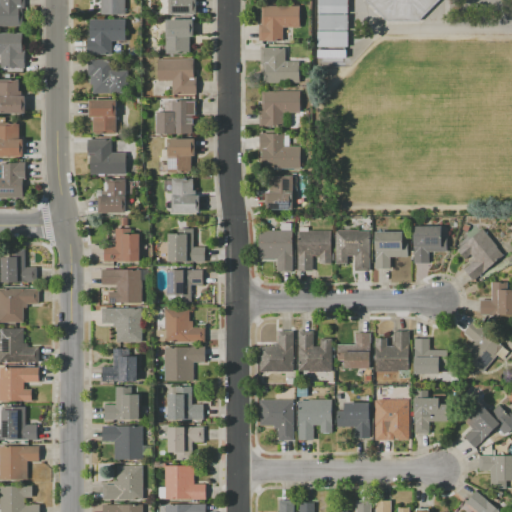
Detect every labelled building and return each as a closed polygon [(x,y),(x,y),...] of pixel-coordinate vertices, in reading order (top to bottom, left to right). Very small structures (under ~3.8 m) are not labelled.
[(0,27),(0,0),(25,0),(25,8),(22,8),(22,27),(0,27)] [(125,0),(126,15),(101,15),(101,0),(125,0)] [(169,0),(196,0),(196,14),(169,14),(169,0)] [(316,0),(316,13),(346,13),(346,0),(316,0)] [(440,0),(425,22),(385,20),(364,0),(440,0)] [(261,6),(300,6),(300,27),(283,27),(283,41),(259,40),(259,24),(261,24),(261,6)] [(316,29),(347,30),(347,15),(317,14),(316,29)] [(90,19),(126,19),(126,41),(111,41),(111,55),(90,55),(90,19)] [(167,19),(193,19),(192,37),(167,37),(167,19)] [(316,46),(347,46),(347,31),(317,31),(316,46)] [(0,33),(22,33),(22,51),(25,51),(25,68),(2,68),(2,55),(0,55),(0,33)] [(167,37),(189,37),(189,53),(167,53),(167,37)] [(263,83),(264,64),(261,64),(261,47),(285,47),(285,61),(300,62),(300,83),(263,83)] [(345,49),(316,50),(317,57),(345,57),(345,49)] [(93,93),(93,76),(88,76),(88,59),(111,59),(111,71),(129,71),(129,94),(110,94),(110,93),(93,93)] [(158,59),(194,59),(194,77),(197,77),(196,94),(172,94),(172,81),(158,81),(158,59)] [(0,79),(20,79),(20,95),(25,95),(25,116),(0,116),(0,79)] [(262,91),(300,92),(300,113),(283,113),(283,126),(260,126),(260,110),(262,110),(262,91)] [(90,100),(116,100),(116,134),(95,134),(95,132),(93,132),(93,118),(89,118),(90,100)] [(156,134),(156,111),(171,111),(171,100),(188,100),(188,101),(197,101),(196,117),(194,117),(194,126),(192,126),(192,134),(156,134)] [(0,156),(0,122),(19,122),(20,139),(22,139),(23,156),(0,156)] [(260,133),(265,133),(265,134),(277,134),(277,133),(284,133),(284,147),(301,147),(301,168),(262,168),(262,152),(259,152),(259,141),(260,141),(260,133)] [(88,139),(112,139),(112,152),(126,152),(125,175),(90,174),(90,156),(88,156),(88,139)] [(168,139),(194,139),(194,156),(191,156),(191,173),(168,173),(168,139)] [(0,197),(0,163),(25,162),(26,178),(23,179),(23,196),(0,197)] [(266,175),(293,175),(293,210),(266,210),(266,175)] [(98,213),(98,190),(102,190),(107,190),(107,178),(126,178),(126,213),(98,213)] [(172,178),(193,178),(193,195),(200,195),(200,213),(172,213),(172,178)] [(414,226),(441,226),(441,236),(447,236),(447,252),(429,252),(429,263),(414,263),(414,226)] [(168,262),(168,234),(178,234),(178,229),(185,229),(185,228),(194,228),(194,246),(205,247),(205,262),(168,262)] [(104,261),(104,247),(115,247),(115,229),(131,229),(131,234),(139,234),(139,262),(104,261)] [(457,250),(483,229),(504,255),(473,280),(463,268),(474,259),(471,255),(465,260),(457,250)] [(259,230),(293,230),(293,271),(278,271),(278,259),(259,259),(259,230)] [(300,231),(308,231),(308,230),(331,230),(331,264),(320,264),(320,256),(313,256),(313,271),(298,271),(298,238),(300,238),(300,231)] [(336,230),(359,230),(359,231),(369,231),(369,271),(355,271),(355,255),(348,255),(348,264),(336,264),(336,230)] [(375,232),(403,232),(403,241),(408,241),(408,256),(391,256),(391,269),(375,269),(375,232)] [(2,257),(15,256),(14,250),(24,250),(25,267),(36,267),(37,279),(4,282),(2,257)] [(141,306),(109,306),(109,292),(116,292),(116,284),(101,284),(101,269),(142,270),(141,306)] [(168,270),(203,270),(203,285),(191,285),(191,303),(168,303),(168,270)] [(492,282),(507,283),(507,290),(511,290),(511,314),(482,314),(482,300),(491,300),(492,282)] [(0,289),(38,289),(38,303),(28,303),(28,307),(24,307),(24,322),(0,322),(0,289)] [(101,308),(143,308),(142,342),(113,341),(113,324),(101,324),(101,308)] [(165,309),(190,309),(190,321),(193,321),(193,327),(205,327),(205,342),(165,342),(165,309)] [(509,352),(503,359),(497,355),(481,373),(456,352),(464,342),(470,347),(475,342),(463,332),(473,321),(504,346),(503,347),(509,352)] [(0,362),(0,329),(24,329),(24,343),(28,343),(28,347),(40,347),(40,362),(0,362)] [(260,372),(260,346),(274,346),(274,343),(278,343),(278,331),(293,331),(293,372),(260,372)] [(298,371),(298,331),(313,331),(313,346),(320,346),(320,338),(332,338),(332,372),(308,372),(308,371),(298,371)] [(375,372),(375,338),(387,338),(387,346),(393,346),(393,331),(409,331),(409,371),(398,371),(398,372),(375,372)] [(370,368),(345,368),(345,360),(338,360),(338,344),(355,344),(355,333),(370,333),(370,368)] [(414,374),(414,338),(429,338),(429,357),(439,357),(439,350),(447,350),(447,366),(438,366),(438,374),(414,374)] [(165,347),(205,347),(205,362),(193,362),(193,381),(165,381),(165,347)] [(101,381),(101,366),(112,366),(113,349),(129,349),(129,356),(137,356),(137,382),(101,381)] [(0,368),(39,367),(39,382),(24,382),(24,390),(33,389),(33,401),(0,401),(0,368)] [(168,420),(168,386),(192,386),(192,404),(203,404),(203,407),(203,420),(168,420)] [(104,420),(105,405),(115,405),(115,394),(115,387),(132,387),(132,394),(139,394),(139,420),(104,420)] [(414,433),(414,390),(428,390),(428,398),(439,398),(439,405),(447,405),(447,421),(430,421),(430,433),(414,433)] [(331,399),(331,433),(320,433),(320,425),(313,425),(313,440),(298,440),(299,400),(309,400),(309,399),(331,399)] [(375,400),(386,400),(386,399),(410,399),(409,409),(409,433),(398,433),(398,425),(390,425),(390,440),(375,440),(375,400)] [(260,400),(294,400),(294,440),(279,440),(279,428),(275,428),(275,426),(260,425),(260,400)] [(345,403),(370,403),(370,438),(355,438),(355,426),(337,426),(337,418),(338,418),(339,411),(345,411),(345,403)] [(465,421),(483,405),(490,413),(499,405),(511,418),(511,420),(502,430),(498,426),(475,448),(465,437),(473,429),(465,421)] [(2,410),(18,410),(18,407),(26,407),(26,424),(38,424),(38,439),(2,440),(2,410)] [(143,460),(114,460),(114,442),(102,442),(102,426),(143,426),(143,460)] [(168,427),(204,427),(204,444),(192,444),(192,452),(179,452),(168,452),(168,427)] [(0,446),(40,446),(40,462),(27,462),(27,480),(0,480),(0,446)] [(479,456),(511,455),(511,489),(491,489),(491,471),(479,471),(479,456)] [(165,465),(194,466),(194,482),(206,482),(206,500),(165,500),(165,499),(158,499),(158,487),(165,487),(165,465)] [(102,500),(102,484),(114,484),(114,481),(118,481),(118,466),(143,466),(143,500),(102,500)] [(0,511),(0,486),(23,486),(23,506),(40,505),(40,511),(0,511)] [(478,511),(466,502),(476,491),(502,511),(478,511)] [(376,511),(376,500),(391,500),(391,511),(398,511),(398,508),(409,508),(409,511),(376,511)] [(279,511),(279,501),(294,501),(294,511),(279,511)] [(337,511),(337,501),(349,501),(349,511),(356,511),(356,501),(371,501),(371,511),(337,511)] [(142,511),(143,504),(102,503),(101,511),(142,511)] [(164,511),(204,511),(204,503),(164,504),(164,511)] [(300,511),(300,503),(315,503),(315,511),(300,511)]
